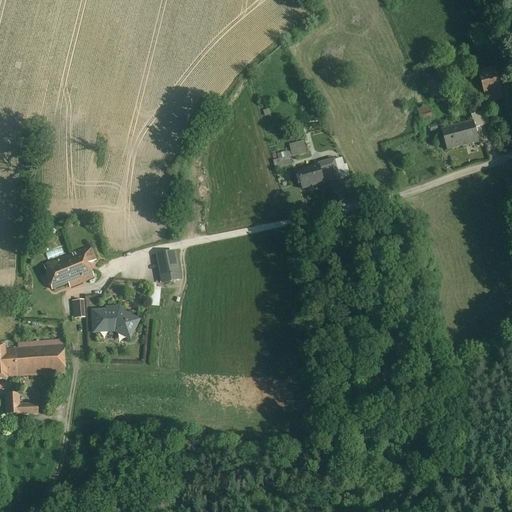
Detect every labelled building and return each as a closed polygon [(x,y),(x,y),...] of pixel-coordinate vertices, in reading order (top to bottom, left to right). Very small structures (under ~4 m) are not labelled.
[(503,99),(495,67),(478,71),(486,103),(503,99)] [(430,108),(418,112),(422,122),(433,118),(430,108)] [(489,110),(471,115),(473,121),(475,127),(492,122),(489,110)] [(473,121),(441,130),(447,151),(479,142),(475,127),(473,121)] [(437,124),(427,127),(429,134),(439,131),(437,124)] [(304,141),(290,143),(292,156),(306,154),(304,141)] [(272,154),(276,170),(293,165),(289,150),(272,154)] [(343,158),(320,164),(324,183),(347,178),(343,158)] [(321,165),(298,170),(302,191),(325,186),(324,183),(321,165)] [(275,167),(260,171),(262,179),(277,176),(275,167)] [(44,268),(52,291),(97,275),(88,251),(44,268)] [(179,252),(157,256),(163,286),(185,282),(179,252)] [(153,285),(151,305),(159,306),(161,286),(153,285)] [(84,299),(72,300),(73,318),(85,318),(84,299)] [(120,310),(93,311),(94,334),(121,333),(120,310)] [(7,347),(0,347),(0,381),(9,381),(9,378),(68,374),(66,346),(7,350),(7,347)] [(21,395),(5,395),(6,417),(39,416),(39,404),(21,404),(21,395)]
